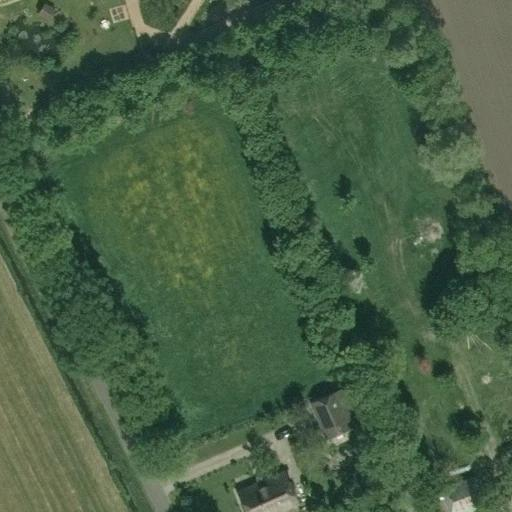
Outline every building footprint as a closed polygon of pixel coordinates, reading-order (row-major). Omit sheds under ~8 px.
[(311,402),(327,437),(350,427),(334,391),(311,402)] [(252,442),(259,474),(288,468),(281,436),(252,442)] [(497,493),(487,468),(476,472),(485,497),(497,493)] [(237,495),(244,511),(276,511),(297,503),(284,472),(260,482),(261,484),(237,495)] [(474,476),(440,489),(449,511),(459,511),(484,503),(474,476)]
